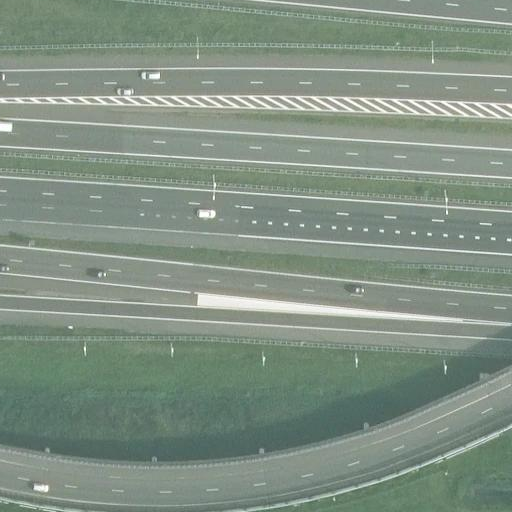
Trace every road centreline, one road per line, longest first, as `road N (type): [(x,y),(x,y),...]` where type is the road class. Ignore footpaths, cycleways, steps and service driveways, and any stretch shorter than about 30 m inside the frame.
road 1 (secondary): [(0,468),(151,486),(301,471),(349,460),(511,394)]
road 2 (motorway): [(0,260),(511,309)]
road 3 (motorway): [(0,201),(511,231)]
road 4 (motorway): [(511,156),(0,132)]
road 5 (motorway): [(0,303),(197,314),(511,314)]
road 6 (motorway): [(511,88),(0,74)]
road 7 (motorway): [(511,11),(385,0)]
